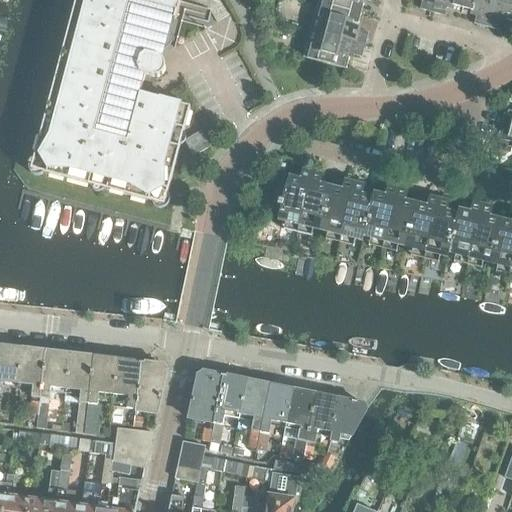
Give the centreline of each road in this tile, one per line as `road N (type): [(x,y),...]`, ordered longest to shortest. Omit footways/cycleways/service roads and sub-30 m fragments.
road 1 (residential): [(189,344),(211,235),(245,155),(291,117),(363,112)]
road 2 (residential): [(511,405),(427,381),(189,344)]
road 3 (residential): [(189,344),(0,320)]
road 4 (residential): [(155,511),(189,344)]
road 5 (residential): [(455,186),(308,149)]
road 6 (residential): [(392,15),(499,45),(511,60)]
